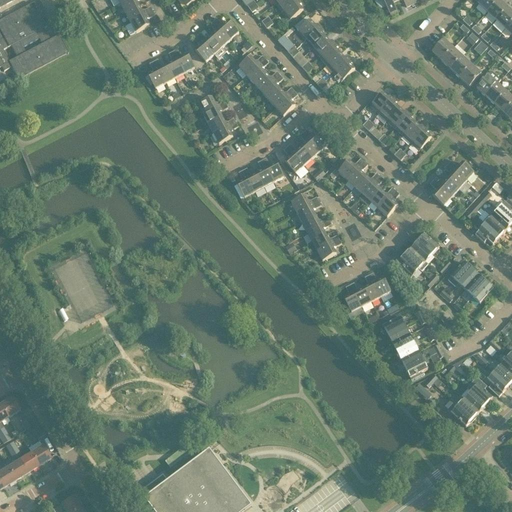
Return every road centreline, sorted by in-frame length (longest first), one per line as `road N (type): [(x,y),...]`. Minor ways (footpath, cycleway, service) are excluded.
road 1 (tertiary): [(511,168),(396,63)]
road 2 (residential): [(322,102),(226,0)]
road 3 (residential): [(332,283),(377,259),(430,206)]
road 4 (residential): [(430,206),(340,119)]
road 5 (residential): [(218,171),(322,102)]
